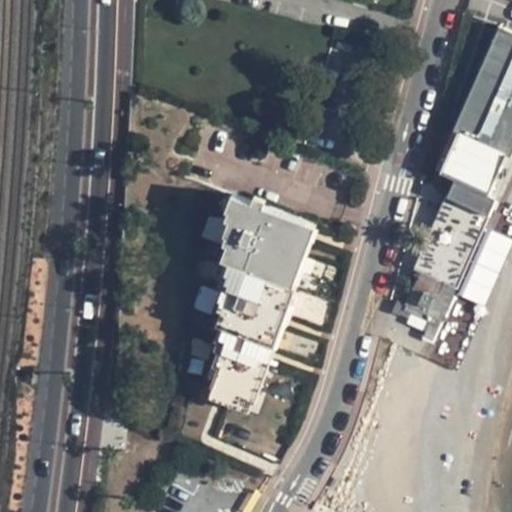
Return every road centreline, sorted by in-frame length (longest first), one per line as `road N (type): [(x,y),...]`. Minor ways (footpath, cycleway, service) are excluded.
road 1 (residential): [(445,0),(340,388),(276,511)]
road 2 (primary): [(75,0),(50,403),(35,511)]
road 3 (primary): [(68,511),(83,408),(107,0)]
